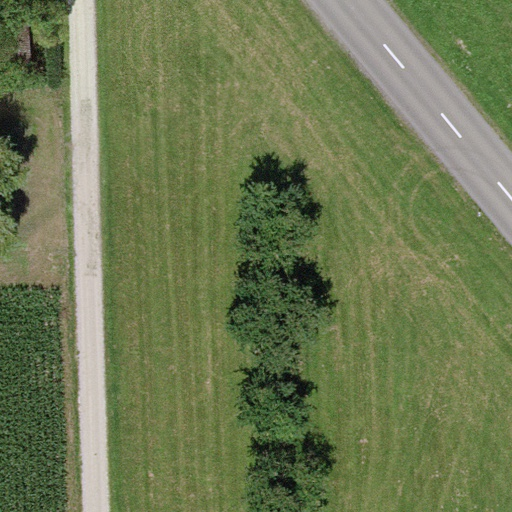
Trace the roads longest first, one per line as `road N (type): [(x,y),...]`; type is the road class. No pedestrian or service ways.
road 1 (track): [(100,511),(81,0)]
road 2 (tertiary): [(511,197),(348,0)]
